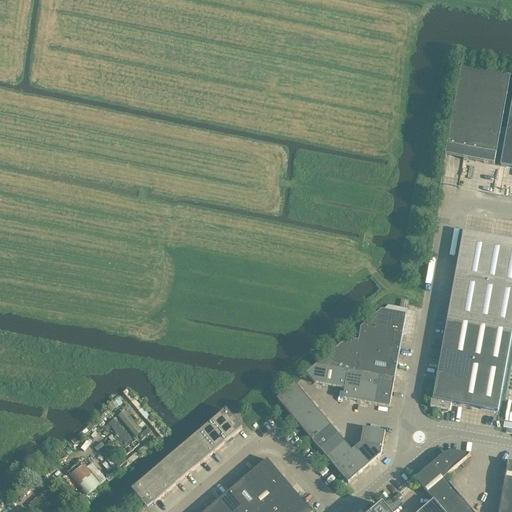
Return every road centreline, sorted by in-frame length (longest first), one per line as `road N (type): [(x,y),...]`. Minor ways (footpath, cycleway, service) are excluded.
road 1 (unclassified): [(511,210),(451,200),(408,422)]
road 2 (unclassified): [(177,511),(272,433),(337,511)]
